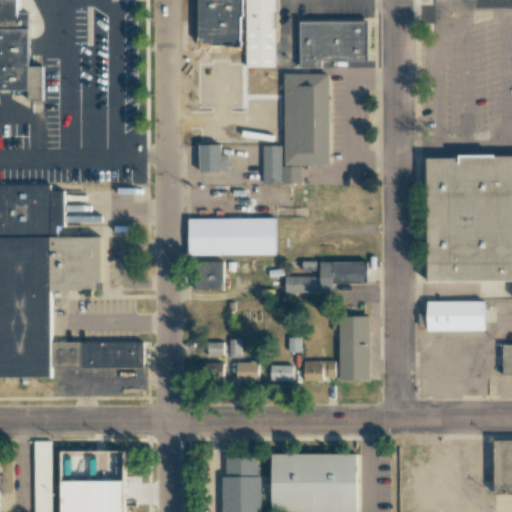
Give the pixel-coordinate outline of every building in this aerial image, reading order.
[(17,0),(0,0),(0,89),(29,89),(30,12),(17,12),(17,0)] [(245,93),(244,68),(276,68),(275,0),(206,0),(206,40),(208,40),(209,93),(245,93)] [(366,60),(366,22),(299,22),(300,67),(321,67),(321,61),(366,60)] [(329,74),(284,73),(284,183),(301,183),(301,165),(328,165),(329,74)] [(221,144),(199,145),(199,172),(228,172),(228,155),(221,155),(221,144)] [(263,184),(282,184),(281,145),(262,146),(263,184)] [(430,280),(511,280),(511,157),(429,158),(430,280)] [(143,340),(144,367),(54,368),(54,378),(0,378),(0,183),(50,183),(50,190),(64,190),(65,224),(57,224),(57,238),(102,237),(103,291),(54,292),(55,342),(143,340)] [(275,218),(188,219),(189,255),(276,254),(275,218)] [(223,290),(223,262),(196,262),(196,290),(223,290)] [(332,292),(332,283),(367,283),(367,262),(320,262),(320,276),(284,276),(285,293),(332,292)] [(484,330),(484,301),(427,301),(427,331),(484,330)] [(369,380),(369,316),(339,316),(339,380),(369,380)] [(240,339),(229,339),(229,355),(240,355),(240,339)] [(207,355),(223,355),(224,342),(208,342),(207,355)] [(502,375),(511,375),(511,344),(503,344),(502,375)] [(304,381),(323,380),(323,377),(335,377),(335,361),(304,361),(304,381)] [(223,363),(205,362),(205,377),(223,378),(223,363)] [(258,362),(236,362),(236,382),(258,382),(258,362)] [(292,381),(292,366),(270,365),(270,380),(292,381)] [(51,511),(51,441),(34,441),(34,511),(51,511)] [(511,448),(491,448),(490,499),(511,499),(511,448)] [(267,460),(266,511),(352,511),(353,460),(267,460)] [(221,463),(221,511),(255,511),(255,463),(221,463)]
